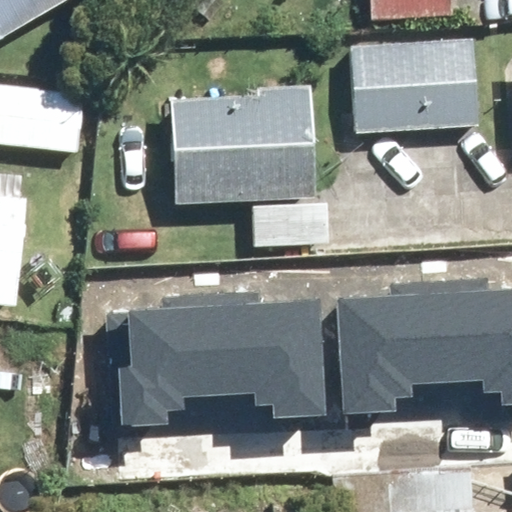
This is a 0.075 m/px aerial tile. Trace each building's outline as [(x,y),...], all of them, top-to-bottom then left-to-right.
[(0,0),(0,38),(66,0),(0,0)] [(456,0),(370,0),(370,20),(456,24),(456,0)] [(477,44),(353,47),(355,135),(476,132),(477,44)] [(0,89),(0,145),(84,150),(87,94),(0,89)] [(263,100),(176,101),(177,202),(317,201),(315,89),(263,90),(263,100)] [(0,305),(16,307),(26,176),(0,174),(0,305)] [(323,213),(253,213),(253,249),(324,249),(323,213)] [(511,282),(333,290),(338,407),(511,400),(511,282)] [(107,310),(112,427),(325,419),(320,301),(107,310)] [(473,511),(475,469),(389,467),(387,511),(473,511)]
